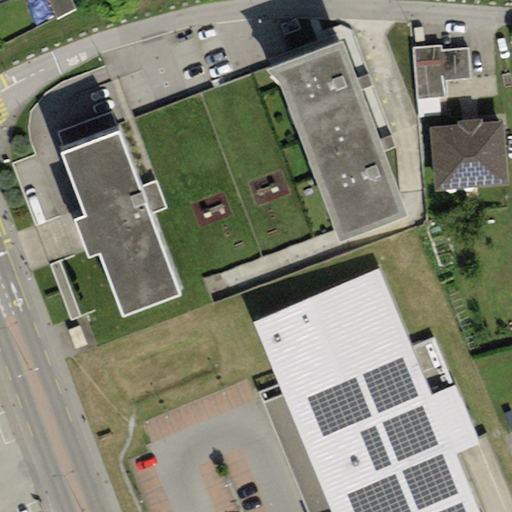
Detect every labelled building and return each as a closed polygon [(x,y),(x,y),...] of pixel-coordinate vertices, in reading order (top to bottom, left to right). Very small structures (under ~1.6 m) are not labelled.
[(76,9),(72,0),(48,0),(57,18),(76,9)] [(406,216),(341,41),(267,71),(279,84),(340,242),(406,216)] [(441,46),(412,48),(416,98),(444,96),(443,80),(469,78),(467,49),(441,51),(441,46)] [(430,128),(434,191),(508,185),(504,122),(483,124),(482,118),(457,120),(457,126),(430,128)] [(118,134),(62,154),(86,217),(74,221),(89,259),(99,255),(121,316),(179,295),(149,215),(165,209),(155,183),(138,189),(118,134)] [(380,269),(252,322),(279,385),(258,393),(307,511),(478,511),(455,455),(480,444),(457,387),(453,389),(432,340),(413,348),(380,269)]
